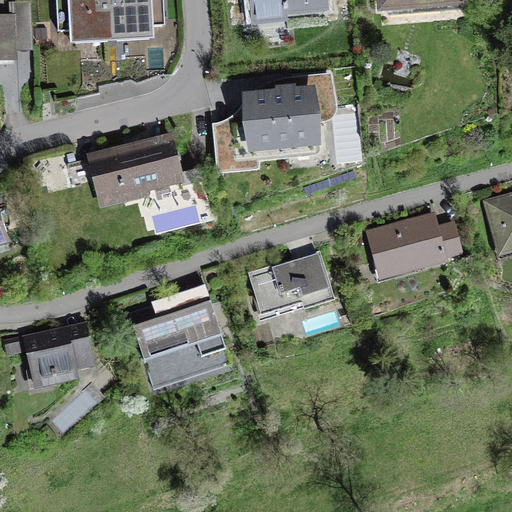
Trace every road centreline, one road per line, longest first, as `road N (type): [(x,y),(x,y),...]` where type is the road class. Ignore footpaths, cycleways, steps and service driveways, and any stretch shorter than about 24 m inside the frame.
road 1 (residential): [(0,318),(55,309),(205,257),(511,172)]
road 2 (residential): [(194,0),(196,59),(168,99),(0,151)]
